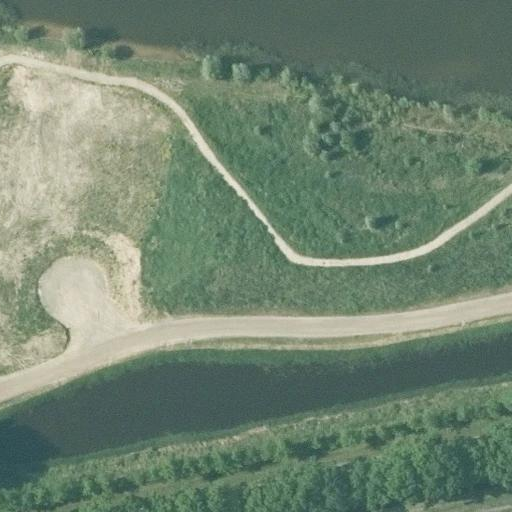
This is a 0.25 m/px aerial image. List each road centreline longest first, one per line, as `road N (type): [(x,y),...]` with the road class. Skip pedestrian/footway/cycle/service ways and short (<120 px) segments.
road 1 (track): [(511,304),(377,327),(175,333),(0,394)]
road 2 (unclassified): [(138,511),(511,438)]
